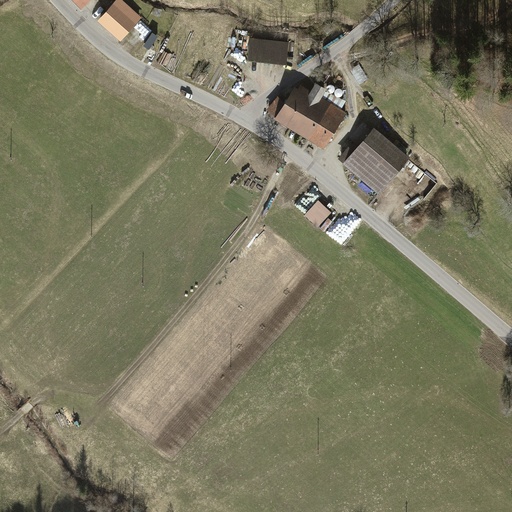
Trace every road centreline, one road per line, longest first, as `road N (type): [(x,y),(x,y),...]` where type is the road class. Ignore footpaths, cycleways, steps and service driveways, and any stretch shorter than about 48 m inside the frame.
road 1 (track): [(292,152),(221,263),(116,384),(37,399),(2,431)]
road 2 (tertiary): [(240,116),(511,338)]
road 3 (tertiary): [(57,0),(116,55),(240,116)]
road 4 (residential): [(393,0),(240,116)]
